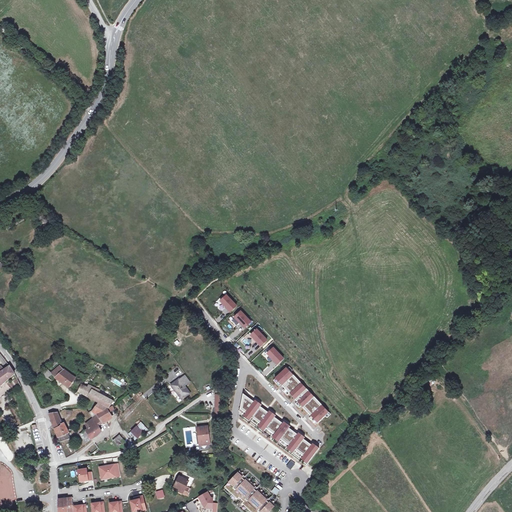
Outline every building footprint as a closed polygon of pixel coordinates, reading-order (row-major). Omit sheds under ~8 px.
[(230,312),(237,306),(226,296),(220,302),(230,312)] [(251,322),(241,312),(234,318),(245,328),(251,322)] [(267,340),(257,330),(251,336),(261,346),(267,340)] [(283,359),(273,348),(267,354),(277,365),(283,359)] [(50,369),(57,363),(55,361),(48,367),(50,369)] [(0,386),(11,377),(15,374),(10,366),(4,370),(3,369),(1,368),(0,368),(0,386)] [(76,378),(64,370),(63,371),(59,366),(52,373),(55,377),(64,384),(69,387),(76,378)] [(52,373),(50,372),(47,368),(42,373),(47,378),(52,373)] [(286,368),(275,378),(289,394),(291,392),(296,398),(295,399),(303,408),(305,406),(310,411),(308,413),(317,423),(325,415),(328,412),(286,368)] [(190,393),(184,386),(190,382),(185,376),(180,380),(179,379),(171,385),(182,399),(190,393)] [(84,395),(88,388),(82,385),(79,392),(84,395)] [(113,402),(97,394),(92,391),(94,388),(89,385),(88,388),(84,395),(99,403),(106,407),(108,404),(111,405),(113,402)] [(243,394),(239,416),(306,466),(319,448),(313,443),(312,445),(308,450),(305,448),(309,443),(303,439),(305,437),(299,432),(294,438),(291,436),(293,434),(292,432),(293,431),(291,429),(292,427),(284,422),(283,423),(279,429),(277,427),(281,422),(274,417),(276,415),(270,411),(268,413),(264,418),(262,416),(266,411),(260,407),(262,405),(256,400),(254,402),(250,407),(248,406),(252,400),(243,394)] [(107,409),(106,407),(99,403),(93,411),(97,415),(98,415),(107,409)] [(92,440),(92,439),(98,436),(101,432),(97,425),(103,422),(112,416),(109,412),(114,410),(112,407),(107,409),(98,415),(97,415),(93,418),(86,424),(88,429),(86,431),(92,440)] [(69,433),(65,422),(63,423),(61,420),(58,411),(50,414),(58,437),(59,437),(61,442),(70,439),(68,433),(69,433)] [(137,438),(147,430),(141,423),(131,432),(129,434),(135,440),(137,438)] [(210,443),(208,427),(199,428),(200,436),(198,436),(199,444),(210,443)] [(92,440),(86,431),(80,434),(85,443),(92,440)] [(167,433),(150,443),(162,462),(178,452),(167,433)] [(119,447),(125,442),(120,435),(113,441),(119,447)] [(255,441),(263,449),(267,445),(259,437),(255,441)] [(99,468),(101,477),(110,475),(111,478),(121,476),(119,464),(107,466),(107,467),(106,468),(104,467),(99,468)] [(87,470),(79,471),(81,482),(94,481),(92,473),(88,474),(87,470)] [(242,503),(251,511),(268,511),(275,505),(239,471),(230,482),(225,487),(237,499),(239,497),(244,502),(242,503)] [(191,489),(186,487),(189,481),(179,477),(175,487),(180,489),(184,491),(182,493),(188,496),(191,489)] [(205,493),(199,497),(205,508),(212,508),(213,500),(209,500),(205,493)] [(131,501),(134,511),(142,510),(142,511),(146,511),(143,496),(139,497),(140,500),(136,500),(131,501)] [(72,508),(71,498),(59,500),(59,510),(72,508)] [(123,511),(122,502),(119,503),(118,502),(110,503),(110,511),(123,511)] [(105,511),(104,503),(92,504),(92,511),(105,511)]
